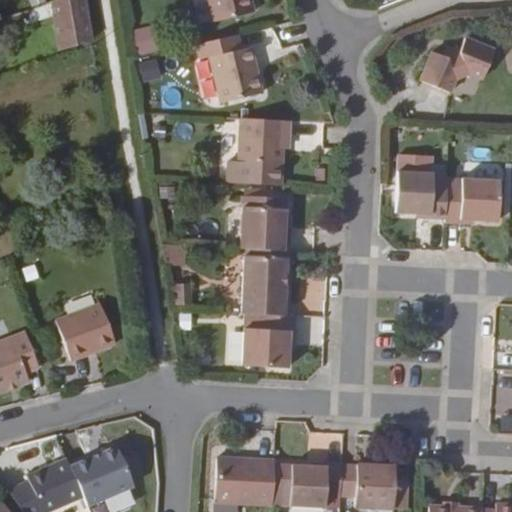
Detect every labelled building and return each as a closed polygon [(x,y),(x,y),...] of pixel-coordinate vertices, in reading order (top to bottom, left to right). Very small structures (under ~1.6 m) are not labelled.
[(66,48),(100,36),(93,0),(62,0),(53,4),(66,48)] [(200,0),(206,25),(246,17),(242,0),(200,0)] [(26,22),(53,17),(51,5),(24,10),(26,22)] [(133,30),(140,55),(160,50),(153,25),(133,30)] [(493,76),(488,63),(493,48),(465,38),(455,65),(469,70),(475,84),(468,96),(498,108),(507,83),(493,76)] [(224,98),(264,90),(252,42),(210,53),(224,98)] [(149,79),(163,75),(158,60),(144,63),(149,79)] [(244,159),(233,159),(233,184),(285,186),(288,136),(292,135),(293,120),(244,119),(244,159)] [(428,223),(428,229),(445,230),(448,197),(429,196),(429,181),(396,180),(395,221),(428,223)] [(461,185),(447,186),(448,197),(445,230),(445,236),(461,235),(461,231),(498,233),(499,196),(462,197),(461,185)] [(284,201),(241,202),(240,249),(248,249),(289,251),(289,235),(283,234),(284,201)] [(187,267),(186,246),(164,245),(168,266),(187,267)] [(299,251),(298,251),(289,251),(248,249),(248,259),(293,259),(292,283),(297,283),(299,251)] [(251,315),(296,316),(297,283),(292,283),(293,259),(248,259),(246,315),(251,315)] [(180,307),(194,307),(193,285),(180,285),(180,307)] [(72,347),(115,326),(99,288),(54,308),(72,347)] [(301,338),(306,333),(306,317),(296,316),(251,315),(251,373),(300,373),(301,338)] [(31,364),(43,359),(28,325),(0,337),(0,388),(35,374),(31,364)] [(96,506),(100,504),(142,485),(139,477),(141,476),(143,469),(135,453),(129,450),(127,451),(122,442),(76,463),(93,498),(96,506)] [(76,463),(74,458),(42,472),(44,477),(19,488),(34,511),(60,511),(93,498),(76,463)] [(267,511),(268,505),(270,467),(271,465),(212,462),(208,507),(266,511),(267,511)] [(323,465),(322,469),(270,467),(268,505),(286,505),(286,509),(318,511),(318,498),(337,498),(339,468),(339,465),(323,465)] [(353,511),(400,511),(403,485),(390,485),(390,471),(339,468),(337,498),(353,498),(353,511)] [(0,511),(18,511),(2,488),(0,489),(0,511)]
